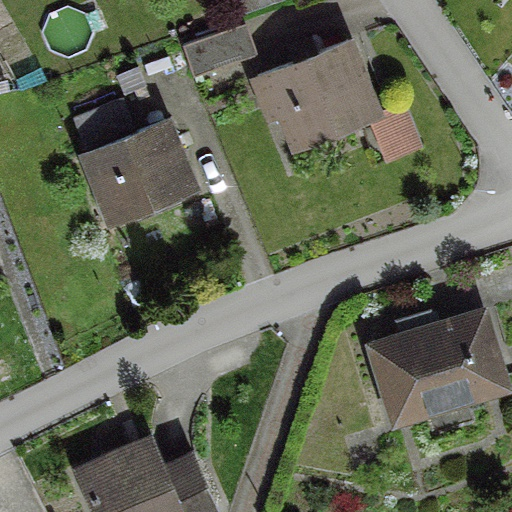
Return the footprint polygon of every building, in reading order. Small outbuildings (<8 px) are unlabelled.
[(271,0),(227,0),(232,14),(271,0)] [(189,76),(246,56),(235,25),(178,44),(189,76)] [(294,144),(372,112),(343,39),(312,52),(307,38),(285,46),(291,60),(253,75),(269,114),(280,110),(294,144)] [(57,183),(77,231),(188,187),(161,119),(133,131),(129,121),(111,128),(114,138),(83,151),(90,169),(57,183)] [(400,335),(369,344),(392,418),(501,385),(478,311),(427,326),(423,312),(395,321),(400,335)] [(128,449),(75,473),(92,511),(197,511),(212,506),(191,460),(164,472),(152,444),(130,454),(128,449)]
